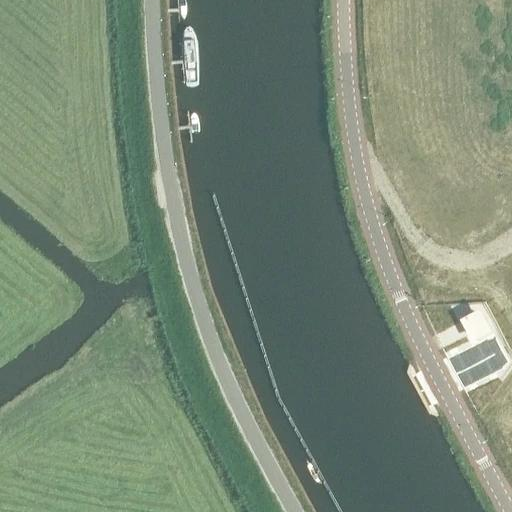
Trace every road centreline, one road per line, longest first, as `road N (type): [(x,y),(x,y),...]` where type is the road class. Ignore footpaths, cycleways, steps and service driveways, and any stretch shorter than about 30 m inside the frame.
road 1 (tertiary): [(509,511),(402,305),(368,210),(352,134),(343,0)]
road 2 (unclassified): [(292,511),(232,397),(189,277),(153,66),(154,0)]
